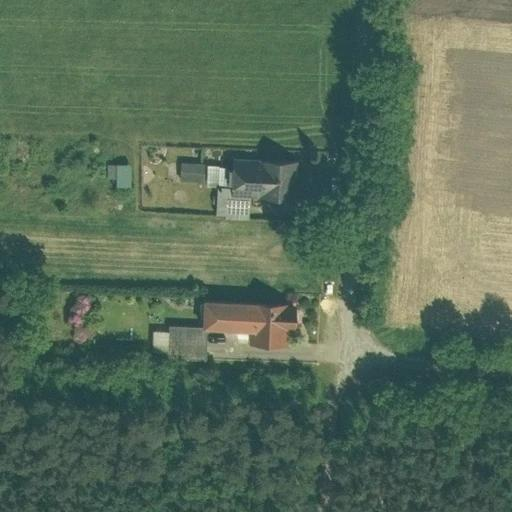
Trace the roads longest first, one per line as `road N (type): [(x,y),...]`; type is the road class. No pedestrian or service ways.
road 1 (residential): [(361,0),(343,357)]
road 2 (track): [(343,357),(511,374)]
